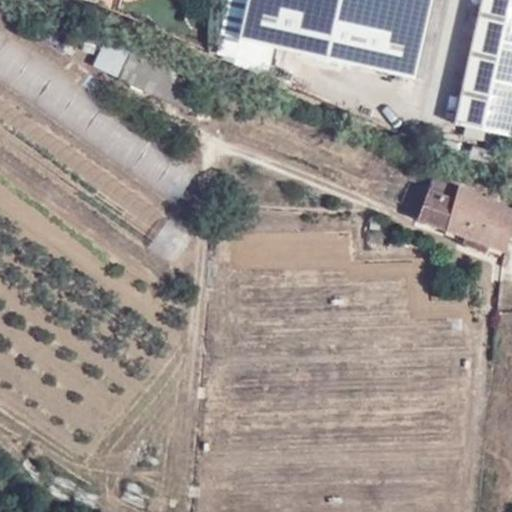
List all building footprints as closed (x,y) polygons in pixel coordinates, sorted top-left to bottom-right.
[(416,81),(430,0),(224,0),(214,63),(271,73),(273,57),(416,81)] [(511,0),(486,0),(459,119),(511,130),(511,0)] [(0,33),(0,82),(176,203),(200,169),(0,33)] [(191,110),(205,79),(107,36),(94,63),(120,75),(119,77),(191,110)] [(0,98),(0,147),(171,264),(194,231),(0,98)] [(303,164),(314,122),(236,102),(225,144),(303,164)] [(372,160),(359,190),(398,207),(411,177),(372,160)] [(415,215),(506,250),(511,223),(511,206),(431,174),(415,215)] [(353,260),(352,231),(254,233),(254,252),(211,253),(213,355),(469,349),(468,305),(428,306),(427,258),(353,260)] [(205,450),(468,447),(467,359),(204,363),(205,450)] [(458,511),(455,455),(196,468),(198,511),(458,511)]
